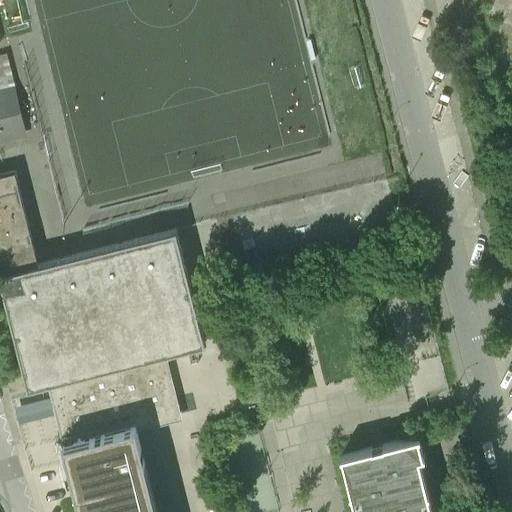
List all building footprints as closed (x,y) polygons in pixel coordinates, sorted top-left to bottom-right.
[(8,92),(0,93),(0,139),(18,135),(8,92)] [(15,169),(0,172),(0,267),(1,272),(38,262),(15,169)] [(1,272),(0,272),(0,276),(28,387),(30,386),(30,385),(47,381),(62,440),(136,421),(180,410),(166,351),(202,341),(203,342),(205,341),(199,317),(176,227),(174,228),(38,262),(1,272)] [(189,353),(182,355),(184,362),(191,360),(189,353)] [(62,440),(68,460),(141,442),(136,421),(62,440)] [(432,511),(418,455),(424,454),(424,452),(422,452),(418,435),(420,435),(419,433),(340,452),(341,454),(342,454),(356,511),(432,511)] [(158,511),(141,442),(68,460),(80,511),(158,511)]
